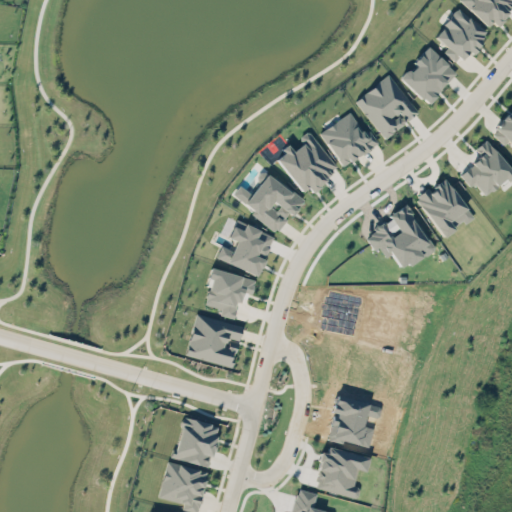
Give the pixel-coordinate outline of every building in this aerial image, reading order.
[(511,0),(458,0),(485,26),(490,21),(494,24),(511,5),(511,0)] [(486,32),(456,7),(433,36),(446,47),(442,51),(455,62),(467,49),(470,51),(486,32)] [(399,78),(425,103),(455,72),(427,45),(411,61),(413,63),(399,78)] [(384,138),(417,111),(387,73),(353,100),(384,138)] [(511,144),(511,107),(490,132),(503,144),(507,140),(511,144)] [(340,166),(377,143),(368,129),(362,132),(349,111),(318,131),(340,166)] [(274,157),(303,194),(337,168),(309,132),(289,148),(288,146),(274,157)] [(475,147),(482,155),(459,173),(469,186),(474,182),(485,195),(511,173),(511,171),(485,138),(475,147)] [(241,204),(276,230),(288,214),(290,215),(302,199),(266,172),(241,204)] [(441,236),(463,221),(463,223),(471,218),(445,177),(415,196),(441,236)] [(215,256),(256,275),(264,258),(263,258),(273,235),(235,218),(227,237),(235,240),(231,249),(220,244),(215,256)] [(254,278),(209,267),(207,277),(210,278),(203,303),(220,307),(218,314),(233,318),(240,290),(251,293),(254,278)] [(231,366),(236,344),(224,341),(226,336),(238,339),(242,324),(194,313),(184,355),(231,366)] [(171,457),(208,466),(217,425),(181,416),(171,457)] [(158,498),(182,502),(181,509),(196,511),(205,469),(164,461),(158,498)]
